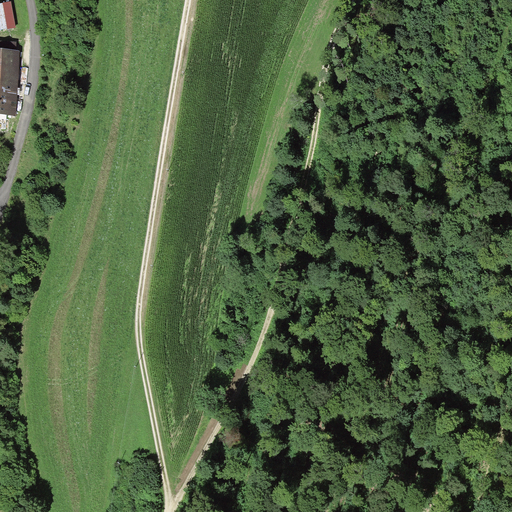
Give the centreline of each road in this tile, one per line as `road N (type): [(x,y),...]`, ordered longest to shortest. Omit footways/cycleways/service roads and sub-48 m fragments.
road 1 (track): [(352,0),(324,73),(263,333),(168,509)]
road 2 (track): [(186,0),(134,316),(167,511)]
road 3 (residential): [(28,0),(35,52),(0,198)]
road 4 (track): [(511,360),(469,511)]
road 5 (track): [(240,511),(252,460),(239,390)]
